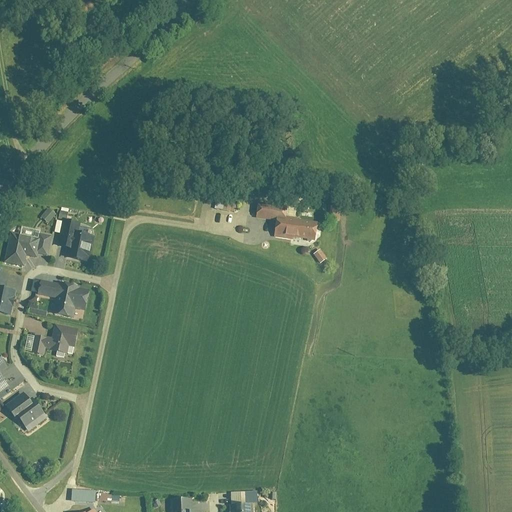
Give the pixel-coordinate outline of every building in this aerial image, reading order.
[(219,199),(217,210),(237,214),(239,202),(219,199)] [(261,207),(260,217),(286,222),(288,211),(261,207)] [(333,209),(333,219),(342,219),(342,209),(333,209)] [(66,221),(59,247),(69,250),(67,258),(88,265),(98,231),(66,221)] [(280,223),(277,239),(317,246),(319,229),(280,223)] [(35,259),(39,241),(13,236),(7,264),(24,268),(27,257),(35,259)] [(321,253),(315,257),(322,266),(328,262),(321,253)] [(0,317),(14,320),(19,293),(7,291),(10,276),(0,274),(0,317)] [(72,320),(75,308),(87,311),(92,289),(43,277),(38,299),(57,303),(54,316),(72,320)] [(82,331),(58,326),(55,340),(37,337),(34,356),(64,362),(67,347),(79,349),(82,331)] [(0,357),(0,397),(12,389),(0,374),(0,373),(8,367),(0,357)] [(28,394),(8,409),(27,436),(47,421),(28,394)] [(231,496),(230,511),(255,511),(255,496),(231,496)]
